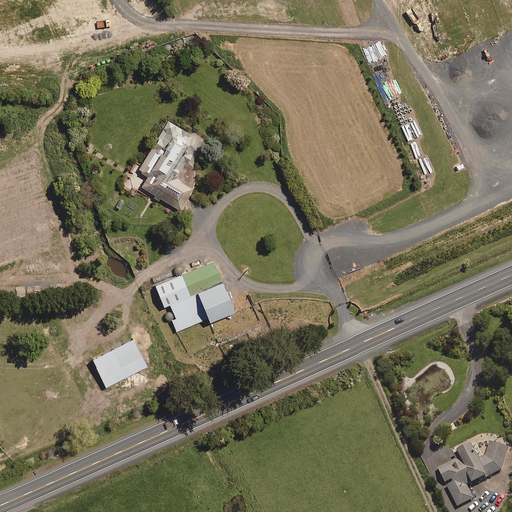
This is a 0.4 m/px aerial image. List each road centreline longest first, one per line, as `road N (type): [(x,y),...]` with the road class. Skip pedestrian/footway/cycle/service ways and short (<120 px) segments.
road 1 (trunk): [(0,505),(511,275)]
road 2 (track): [(366,340),(439,511)]
